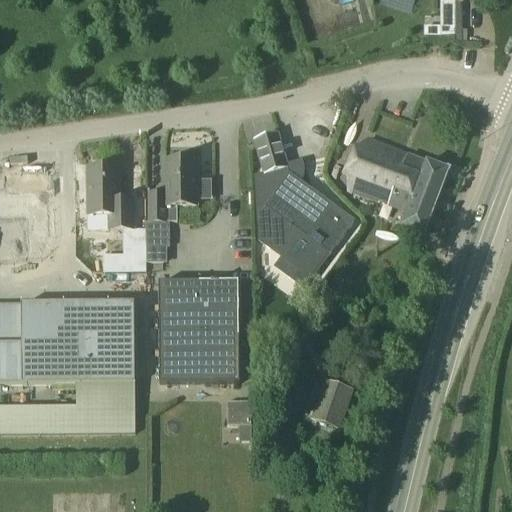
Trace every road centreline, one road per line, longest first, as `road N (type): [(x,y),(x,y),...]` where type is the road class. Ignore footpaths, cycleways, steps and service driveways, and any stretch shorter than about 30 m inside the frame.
road 1 (unclassified): [(0,132),(108,126),(419,76),(511,100)]
road 2 (secondary): [(399,511),(425,404),(511,154)]
